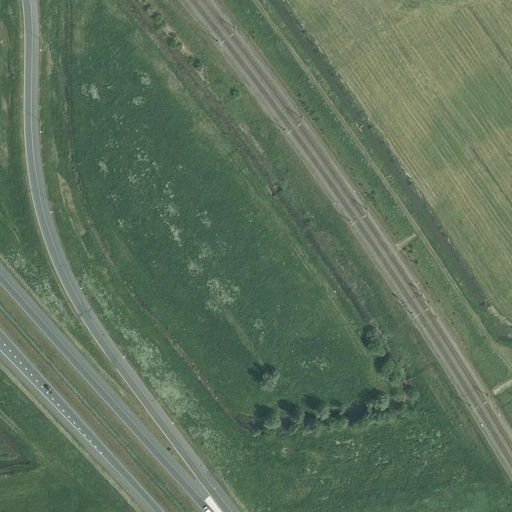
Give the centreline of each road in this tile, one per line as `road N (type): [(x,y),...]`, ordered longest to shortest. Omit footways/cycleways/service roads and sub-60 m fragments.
road 1 (trunk): [(222,511),(59,272),(32,183),(26,0)]
road 2 (track): [(511,371),(253,0)]
road 3 (trunk): [(208,511),(0,275)]
road 4 (trunk): [(0,335),(157,511)]
